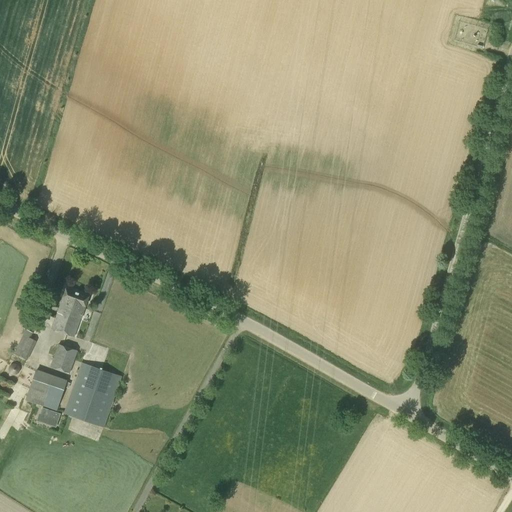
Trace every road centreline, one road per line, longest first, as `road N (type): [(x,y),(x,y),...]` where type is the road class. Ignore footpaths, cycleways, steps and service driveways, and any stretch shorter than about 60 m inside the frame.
road 1 (unclassified): [(409,416),(243,321),(0,203)]
road 2 (unclassified): [(409,416),(511,58)]
